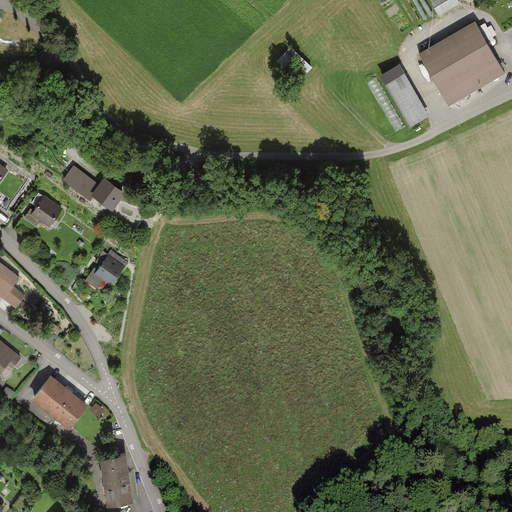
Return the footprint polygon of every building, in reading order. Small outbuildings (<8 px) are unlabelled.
[(429,0),(437,15),(460,4),(458,0),(429,0)] [(418,52),(446,105),(503,75),(474,22),(418,52)] [(426,116),(403,75),(380,88),(403,128),(426,116)] [(0,166),(0,182),(8,173),(0,166)] [(75,166),(64,179),(91,199),(95,194),(113,207),(124,193),(106,180),(101,186),(75,166)] [(43,195),(28,215),(48,230),(63,210),(43,195)] [(105,253),(90,272),(109,286),(124,267),(105,253)] [(0,265),(0,300),(10,308),(27,287),(0,265)] [(0,380),(18,360),(0,343),(0,380)] [(83,405),(46,376),(26,402),(64,431),(83,405)] [(92,409),(100,415),(106,408),(98,402),(92,409)] [(127,501),(121,455),(93,458),(99,505),(127,501)]
